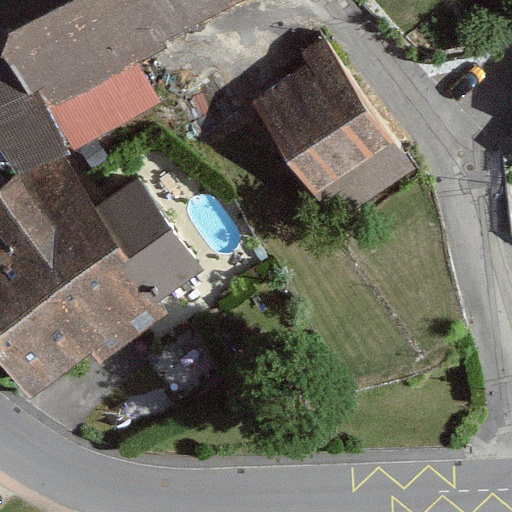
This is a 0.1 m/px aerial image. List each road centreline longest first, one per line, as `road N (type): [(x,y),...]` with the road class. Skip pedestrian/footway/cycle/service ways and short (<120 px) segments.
road 1 (tertiary): [(511,486),(147,494),(49,463),(0,432)]
road 2 (residential): [(331,0),(431,140),(511,327)]
